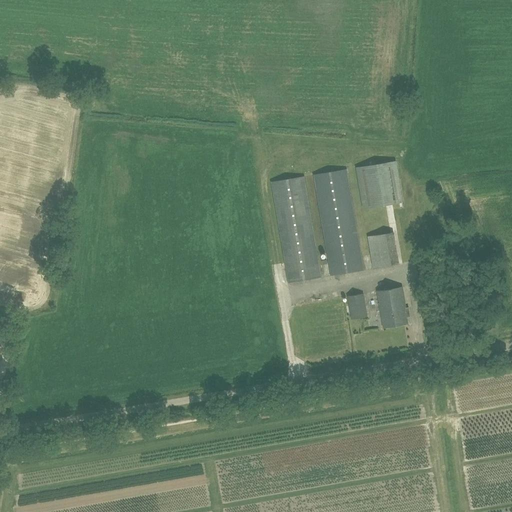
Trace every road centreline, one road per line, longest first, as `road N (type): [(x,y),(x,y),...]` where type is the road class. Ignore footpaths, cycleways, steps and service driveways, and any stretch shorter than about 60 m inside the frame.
road 1 (unclassified): [(424,360),(0,432)]
road 2 (track): [(448,511),(424,360)]
